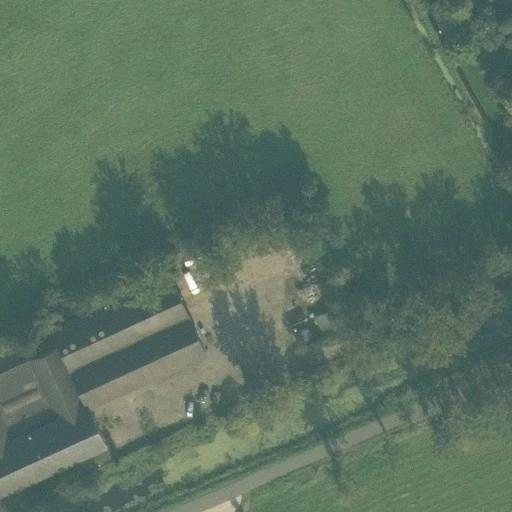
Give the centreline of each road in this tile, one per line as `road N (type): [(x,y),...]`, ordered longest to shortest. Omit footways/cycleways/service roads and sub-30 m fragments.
road 1 (unclassified): [(176,511),(511,366)]
road 2 (unknown): [(212,248),(275,322),(321,346),(350,345),(511,276)]
